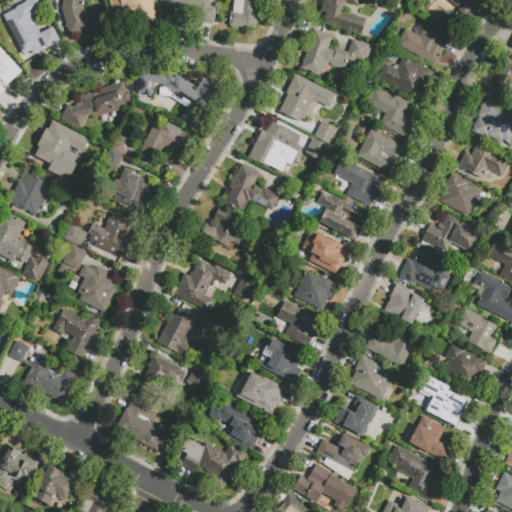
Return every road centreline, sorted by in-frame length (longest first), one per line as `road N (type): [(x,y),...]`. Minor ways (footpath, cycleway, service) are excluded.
road 1 (residential): [(511,0),(393,219),(299,428),(239,511)]
road 2 (residential): [(291,0),(247,99),(160,242),(77,442)]
road 3 (residential): [(266,63),(165,49),(107,52),(40,93),(0,150)]
road 4 (residential): [(0,400),(205,511)]
road 5 (residential): [(511,377),(457,511)]
